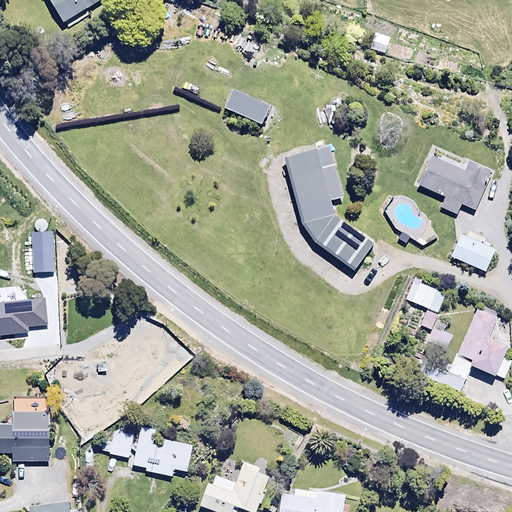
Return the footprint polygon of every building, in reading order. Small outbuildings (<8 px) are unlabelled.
[(47,0),(66,30),(87,17),(82,9),(97,0),(47,0)] [(389,39),(374,34),(369,50),(383,55),(389,39)] [(462,171),(429,156),(416,186),(442,197),(439,203),(440,204),(438,207),(454,214),(459,205),(471,210),(489,171),(466,161),(465,163),(462,171)] [(458,235),(448,258),(483,273),(493,250),(458,235)] [(420,280),(413,277),(404,300),(435,313),(443,294),(418,284),(420,280)] [(491,376),(492,375),(503,380),(510,361),(499,357),(503,347),(485,340),(496,313),(478,306),(477,310),(473,309),(455,354),(454,354),(447,372),(417,361),(412,374),(417,376),(414,385),(442,395),(445,387),(458,392),(469,368),(491,376)] [(418,326),(421,327),(429,331),(435,317),(424,312),(418,326)] [(446,320),(436,316),(425,343),(444,351),(450,336),(441,332),(446,320)] [(0,425),(0,452),(10,453),(10,462),(45,463),(47,412),(13,412),(13,425),(0,425)] [(154,429),(139,426),(131,465),(144,468),(143,471),(170,476),(172,469),(184,472),(190,446),(161,440),(160,446),(151,444),(154,429)] [(110,443),(103,441),(101,451),(108,453),(107,455),(127,459),(132,435),(112,431),(110,443)] [(234,483),(213,475),(210,484),(207,483),(198,505),(216,511),(235,511),(237,508),(247,511),(253,511),(257,504),(259,505),(269,477),(257,472),(259,469),(242,462),(234,483)] [(338,511),(340,492),(314,490),(314,491),(293,489),(292,495),(284,494),(284,496),(278,500),(276,511),(338,511)] [(68,511),(67,502),(26,507),(26,511),(68,511)]
